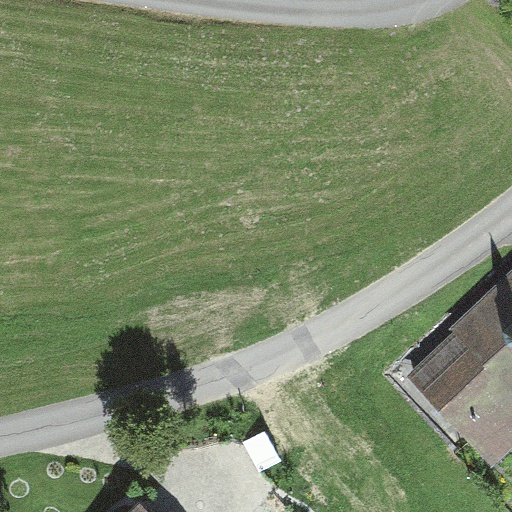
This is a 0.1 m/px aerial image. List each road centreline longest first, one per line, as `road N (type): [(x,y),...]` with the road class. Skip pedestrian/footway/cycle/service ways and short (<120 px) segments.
road 1 (unclassified): [(0,436),(279,358),(331,334),(511,208)]
road 2 (track): [(427,0),(382,11),(216,0)]
